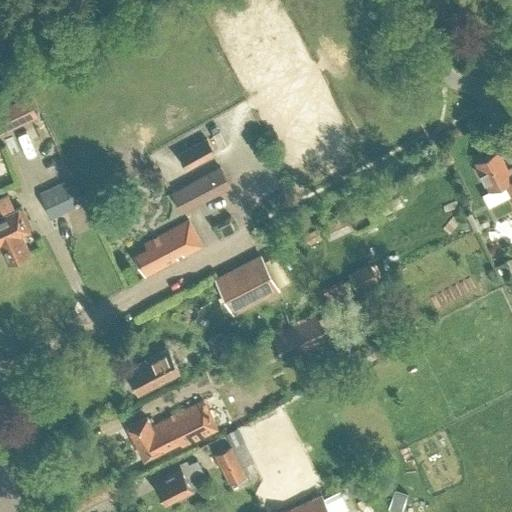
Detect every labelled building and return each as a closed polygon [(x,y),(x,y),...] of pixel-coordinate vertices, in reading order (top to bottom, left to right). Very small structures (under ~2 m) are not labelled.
[(0,104),(0,130),(37,113),(27,92),(0,104)] [(177,151),(186,167),(214,151),(205,135),(177,151)] [(511,174),(499,147),(475,159),(489,187),(505,179),(511,193),(511,174)] [(229,183),(220,165),(173,190),(182,208),(229,183)] [(82,197),(72,178),(63,183),(61,179),(38,191),(51,216),(74,204),(73,201),(82,197)] [(29,253),(19,232),(31,226),(21,205),(0,214),(0,250),(7,264),(29,253)] [(145,273),(202,244),(188,218),(144,241),(147,247),(134,253),(145,273)] [(234,227),(229,218),(219,223),(224,233),(234,227)] [(313,228),(301,235),(306,245),(319,237),(313,228)] [(278,287),(273,277),(262,256),(218,278),(235,309),(278,287)] [(316,311),(279,328),(270,333),(281,357),(327,336),(316,311)] [(168,346),(158,351),(145,358),(146,359),(126,369),(137,392),(170,376),(169,374),(179,369),(168,346)] [(189,441),(217,428),(202,398),(151,424),(147,415),(128,425),(144,457),(179,440),(181,444),(189,440),(189,441)] [(228,485),(230,484),(234,492),(248,485),(245,477),(252,474),(248,466),(253,463),(237,430),(225,436),(225,435),(215,439),(221,451),(213,455),(228,485)] [(190,484),(202,479),(192,460),(181,466),(180,463),(166,470),(167,473),(155,479),(165,500),(176,494),(177,496),(192,489),(190,484)] [(331,511),(321,491),(278,511),(331,511)]
